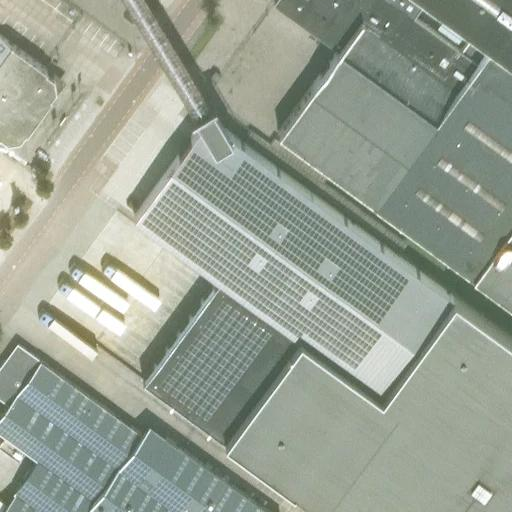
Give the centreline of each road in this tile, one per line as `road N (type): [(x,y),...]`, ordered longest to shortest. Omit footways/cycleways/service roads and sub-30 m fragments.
road 1 (unclassified): [(0,274),(199,0)]
road 2 (unknown): [(0,296),(235,459)]
